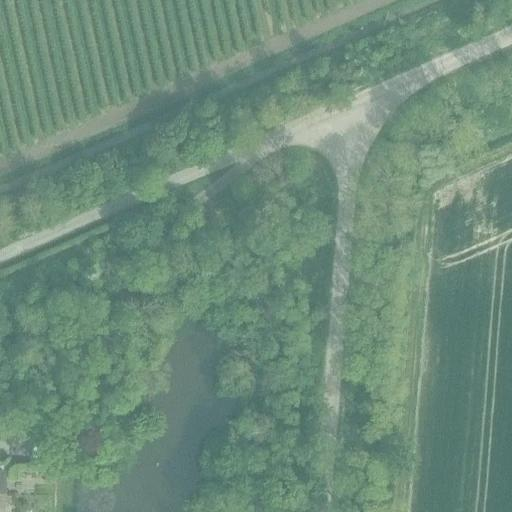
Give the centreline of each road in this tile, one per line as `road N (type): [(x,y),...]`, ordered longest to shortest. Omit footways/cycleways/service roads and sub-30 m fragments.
road 1 (unclassified): [(316,511),(342,141),(332,117)]
road 2 (unclassified): [(0,262),(332,117)]
road 3 (unclassified): [(332,117),(511,39)]
